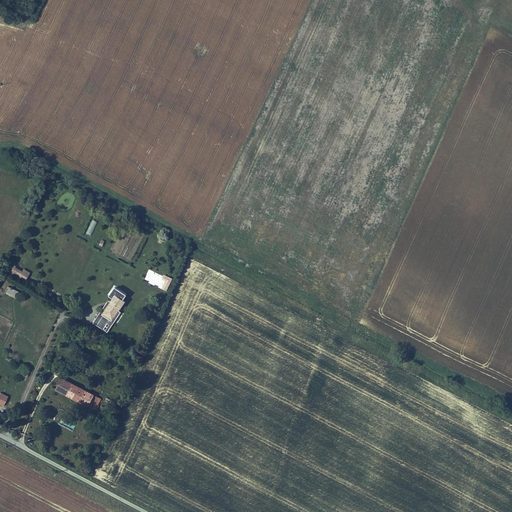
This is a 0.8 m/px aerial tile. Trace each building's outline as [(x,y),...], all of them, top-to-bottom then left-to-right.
[(9,265),(6,273),(26,280),(29,272),(22,269),(22,270),(9,265)] [(17,290),(5,285),(3,288),(15,294),(17,290)] [(121,295),(111,289),(97,311),(107,317),(121,295)] [(114,322),(116,323),(122,315),(120,313),(114,322)] [(69,383),(56,377),(51,387),(64,393),(69,383)] [(97,397),(69,383),(64,393),(92,407),(97,397)] [(59,424),(73,428),(75,422),(61,418),(59,424)]
